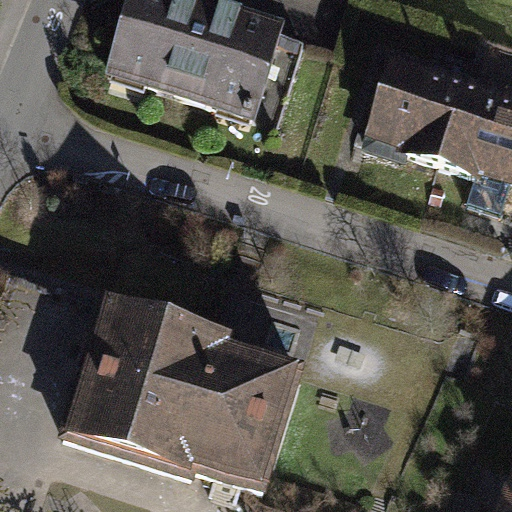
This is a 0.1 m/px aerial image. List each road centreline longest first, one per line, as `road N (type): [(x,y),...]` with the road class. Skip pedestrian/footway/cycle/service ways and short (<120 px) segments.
road 1 (residential): [(511,281),(0,124)]
road 2 (residential): [(51,0),(0,116)]
